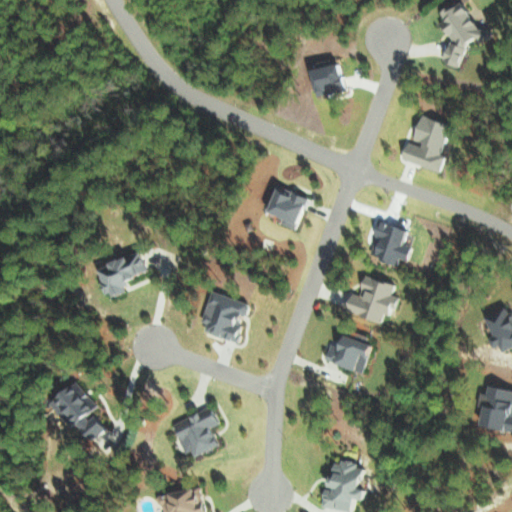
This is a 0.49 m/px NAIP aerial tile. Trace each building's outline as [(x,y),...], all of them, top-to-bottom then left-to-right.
[(445,11),(449,20),(438,24),(452,26),(455,33),(449,61),(467,65),(471,43),(487,37),(495,39),(497,29),(485,26),(480,15),(475,14),(470,1),(458,5),(459,5),(445,11)] [(323,94),(353,90),(350,63),(338,64),(337,59),(324,60),(325,68),(320,69),(323,94)] [(405,158),(444,172),(450,155),(446,153),(456,125),(427,115),(418,142),(412,139),(405,158)] [(288,215),(286,222),(302,229),(315,197),(282,184),(272,209),(288,215)] [(155,274),(148,252),(104,266),(114,297),(131,292),(128,283),(155,274)] [(350,310),(387,322),(390,314),(399,316),(406,296),(398,293),(401,284),(370,273),(364,294),(357,291),(350,310)] [(257,304),(219,290),(208,321),(212,323),(210,330),(242,342),(257,304)] [(511,348),(511,305),(493,313),(502,334),(496,337),(499,345),(504,343),(507,350),(511,348)] [(369,371),(374,354),(380,355),(383,342),(345,331),(342,344),(335,343),(330,360),(369,371)] [(82,428),(86,425),(96,439),(111,428),(98,409),(102,406),(85,381),(61,398),(82,428)] [(178,424),(191,452),(197,450),(199,456),(225,443),(217,426),(227,421),(218,404),(178,424)] [(364,511),(366,498),(376,499),(377,489),(370,488),(374,465),(342,460),(338,488),(330,487),(327,506),(364,511)] [(211,511),(206,486),(164,496),(167,511),(211,511)]
